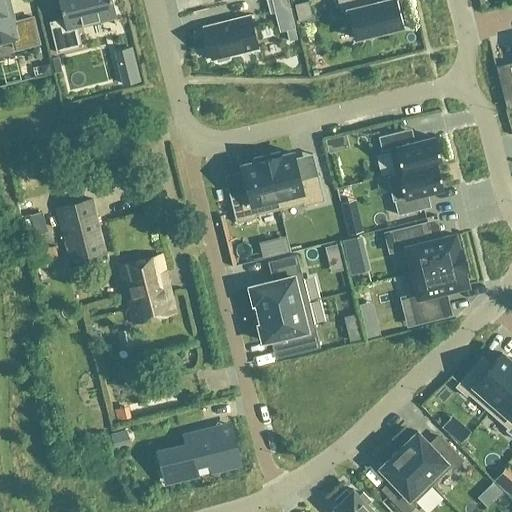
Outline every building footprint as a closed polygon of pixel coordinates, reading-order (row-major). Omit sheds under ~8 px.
[(39,44),(32,19),(13,23),(7,0),(0,0),(0,42),(12,40),(14,50),(39,44)] [(116,25),(110,0),(60,0),(65,18),(49,22),(57,53),(82,47),(76,25),(112,16),(115,26),(116,25)] [(266,0),(271,14),(275,13),(290,10),(287,0),(266,0)] [(336,0),(340,14),(348,13),(355,40),(404,28),(396,0),(391,0),(372,5),(370,0),(336,0)] [(250,16),(203,27),(212,60),(216,59),(217,63),(230,60),(229,56),(253,50),(251,38),(255,37),(250,16)] [(295,27),(286,29),(289,41),(298,39),(295,27)] [(135,71),(121,74),(123,86),(138,82),(135,71)] [(404,131),(378,137),(382,152),(388,150),(394,175),(441,163),(435,138),(408,145),(404,131)] [(266,156),(280,210),(303,204),(304,207),(324,202),(317,174),(304,177),(304,175),(298,177),(292,153),(281,156),(280,152),(266,156)] [(256,216),(280,210),(266,156),(252,159),(253,163),(242,166),(248,189),(242,191),(242,193),(229,196),(236,223),(256,218),(256,216)] [(394,175),(401,200),(394,201),(398,216),(424,209),(420,195),(444,189),(438,165),(441,164),(441,163),(394,175)] [(106,254),(92,199),(55,209),(69,263),(106,254)] [(412,273),(463,260),(461,250),(458,251),(455,235),(426,242),(421,224),(392,231),(397,251),(406,249),(412,273)] [(35,269),(59,263),(55,247),(30,253),(35,269)] [(118,266),(133,324),(175,313),(161,255),(118,266)] [(256,303),(259,314),(308,302),(298,259),(269,266),(272,282),(249,287),(253,304),(256,303)] [(415,324),(415,325),(443,318),(437,293),(467,286),(463,270),(466,270),(463,260),(412,273),(418,297),(409,299),(415,324)] [(320,348),(308,302),(259,314),(261,325),(259,326),(263,342),(286,336),(291,356),(320,348)] [(375,319),(364,322),(368,337),(379,334),(375,319)] [(117,332),(120,348),(135,344),(131,329),(117,332)] [(468,395),(488,412),(511,384),(511,362),(502,354),(487,371),(477,362),(455,387),(466,397),(468,395)] [(511,384),(488,412),(507,429),(505,431),(511,436),(511,384)] [(187,446),(167,451),(175,481),(197,475),(195,466),(210,463),(212,471),(240,465),(232,435),(220,438),(218,428),(185,437),(187,446)] [(417,432),(398,450),(432,485),(450,468),(453,471),(464,461),(442,438),(432,447),(417,432)] [(414,503),(432,485),(398,450),(379,469),(394,484),(384,493),(402,511),(410,511),(417,506),(414,503)] [(334,508),(337,511),(374,511),(368,505),(371,502),(363,493),(359,496),(353,490),(349,493),(346,490),(334,501),(337,505),(334,508)]
